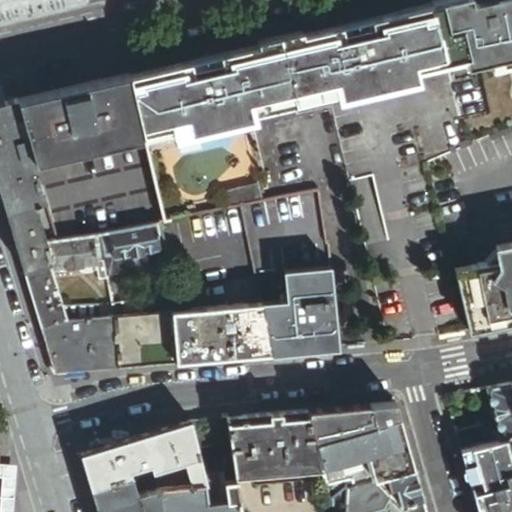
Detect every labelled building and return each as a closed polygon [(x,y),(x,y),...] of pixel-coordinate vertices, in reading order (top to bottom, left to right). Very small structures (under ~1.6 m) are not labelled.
[(511,0),(449,0),(129,74),(130,77),(141,126),(166,120),(170,136),(247,118),(245,109),(335,88),(338,96),(439,74),(437,64),(464,58),(467,67),(511,56),(511,0)] [(130,77),(129,74),(83,85),(15,100),(16,103),(130,77)] [(141,126),(130,77),(16,103),(33,162),(118,145),(117,138),(143,133),(141,126)] [(15,100),(15,98),(0,103),(0,193),(6,212),(44,200),(33,162),(16,103),(15,100)] [(144,139),(143,133),(117,138),(118,145),(144,139)] [(163,220),(144,139),(118,145),(33,162),(44,200),(55,239),(99,231),(109,230),(155,221),(160,221),(163,220)] [(240,205),(261,201),(257,184),(224,190),(228,208),(240,205)] [(44,200),(6,212),(23,269),(50,261),(46,240),(55,239),(44,200)] [(160,249),(155,221),(109,230),(114,257),(117,256),(160,249)] [(166,248),(160,221),(155,221),(160,249),(166,248)] [(114,257),(109,230),(99,231),(103,259),(114,257)] [(103,259),(99,231),(55,239),(46,240),(50,261),(52,268),(93,263),(95,263),(98,261),(103,261),(103,259)] [(453,269),(468,329),(511,320),(511,243),(495,247),(498,259),(453,269)] [(117,256),(114,257),(103,259),(103,261),(105,276),(116,274),(119,270),(117,256)] [(52,268),(50,261),(23,269),(53,364),(56,363),(63,368),(64,372),(116,367),(111,315),(98,317),(67,319),(65,312),(64,309),(52,268)] [(105,276),(103,261),(98,261),(95,263),(93,263),(95,278),(105,276)] [(337,347),(328,266),(283,270),(286,299),(260,302),(271,353),(337,347)] [(157,287),(159,295),(175,292),(173,280),(161,284),(157,287)] [(124,303),(126,314),(180,309),(176,291),(175,292),(159,295),(124,303)] [(244,303),(249,355),(271,353),(260,302),(244,303)] [(111,315),(116,367),(249,355),(244,303),(180,309),(126,314),(111,315)] [(67,319),(98,317),(97,308),(64,309),(65,312),(67,319)] [(511,390),(510,382),(486,386),(500,438),(511,435),(511,390)] [(382,458),(409,452),(395,402),(350,406),(366,462),(382,458)] [(345,483),(351,481),(332,407),(306,410),(320,468),(325,487),(345,483)] [(235,473),(320,468),(306,410),(226,417),(235,473)] [(199,457),(196,447),(189,420),(79,454),(89,485),(131,472),(130,471),(151,465),(153,471),(185,461),(199,457)] [(460,449),(485,442),(480,423),(455,430),(460,449)] [(511,511),(511,435),(500,438),(485,442),(460,449),(478,511),(511,511)] [(224,480),(233,479),(227,439),(196,447),(199,457),(206,482),(224,480)] [(387,478),(415,471),(409,452),(382,458),(387,478)] [(185,461),(191,484),(204,482),(206,482),(199,457),(185,461)] [(157,488),(159,487),(191,484),(185,461),(153,471),(157,488)] [(0,511),(11,511),(15,467),(0,465),(0,511)] [(426,511),(415,471),(387,478),(390,490),(396,489),(400,505),(407,511),(426,511)] [(161,511),(159,487),(157,488),(137,494),(131,472),(89,485),(97,511),(161,511)] [(240,511),(235,479),(233,479),(224,480),(227,497),(206,500),(204,482),(191,484),(159,487),(161,511),(240,511)] [(227,497),(224,480),(206,482),(204,482),(206,500),(227,497)] [(391,494),(377,480),(352,487),(346,488),(345,508),(382,502),(391,494)] [(345,488),(346,488),(345,483),(325,487),(328,500),(345,488)]
